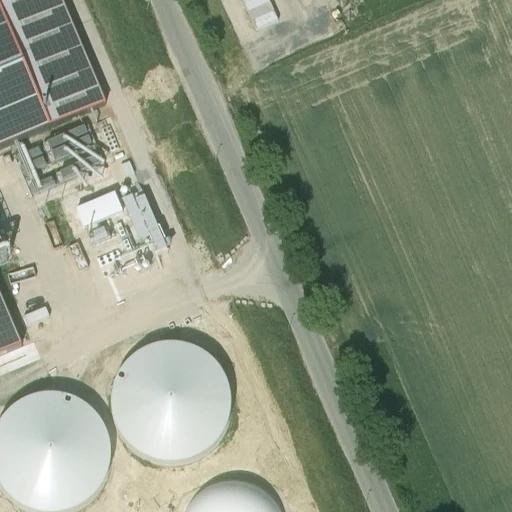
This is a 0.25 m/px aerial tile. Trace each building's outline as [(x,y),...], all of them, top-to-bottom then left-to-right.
[(0,0),(0,352),(26,341),(0,276),(0,147),(111,102),(69,0),(0,0)] [(81,152),(98,144),(90,126),(73,133),(81,152)] [(136,178),(66,207),(80,240),(150,212),(136,178)] [(172,468),(192,465),(209,455),(222,440),(230,421),(231,401),(226,382),(214,366),(197,354),(178,348),(158,349),(140,357),(125,369),(115,386),(111,405),(113,425),(121,442),(135,456),(152,465),(172,468)] [(78,511),(89,506),(102,491),(110,472),(111,452),(106,433),(94,417),(77,405),(58,399),(38,400),(20,408),(5,420),(0,428),(0,490),(1,493),(15,507),(23,511),(78,511)]
